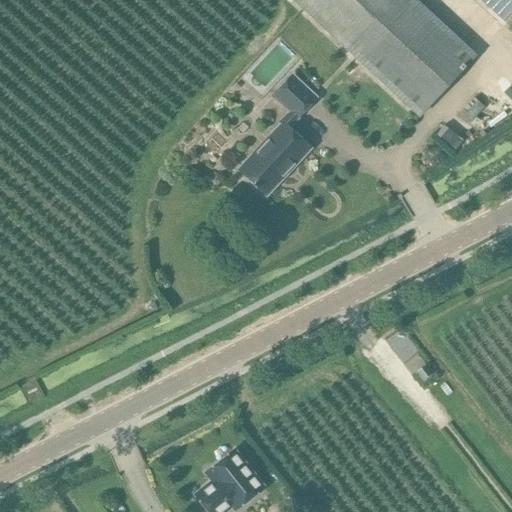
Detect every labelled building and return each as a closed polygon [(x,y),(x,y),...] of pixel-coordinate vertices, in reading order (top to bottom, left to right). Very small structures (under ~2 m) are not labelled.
[(476,57),(414,0),(292,0),(419,117),(476,57)] [(511,0),(478,0),(505,24),(511,16),(511,0)] [(264,194),(308,147),(289,129),(317,98),(291,74),(270,97),(287,112),(278,123),(280,125),(276,129),(238,170),(264,194)] [(423,380),(431,375),(424,366),(416,371),(423,380)] [(234,510),(263,487),(234,451),(213,467),(215,470),(207,476),(211,482),(195,495),(208,511),(225,511),(232,507),(234,510)]
